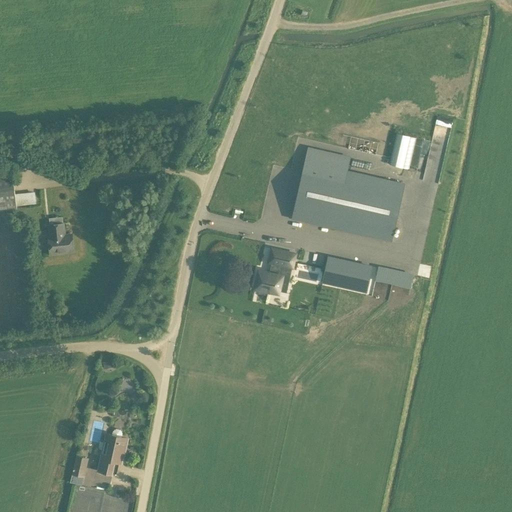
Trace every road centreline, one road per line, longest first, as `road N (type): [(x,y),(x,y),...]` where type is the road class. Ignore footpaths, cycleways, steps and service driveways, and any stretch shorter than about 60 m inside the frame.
road 1 (unclassified): [(174,328),(195,227),(280,0)]
road 2 (unclassified): [(141,511),(165,379)]
road 3 (unclassified): [(0,355),(131,349)]
